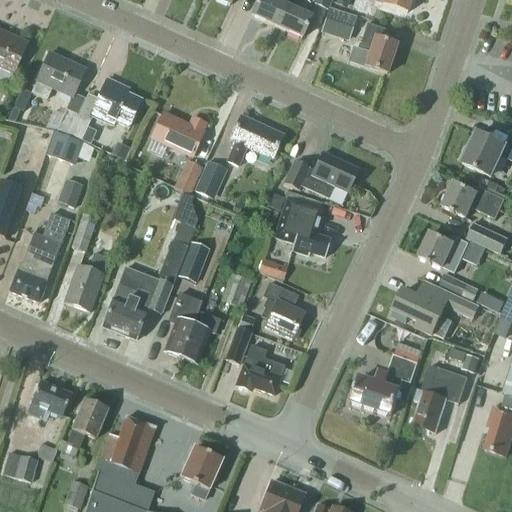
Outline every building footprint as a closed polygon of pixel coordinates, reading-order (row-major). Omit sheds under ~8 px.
[(258,0),(251,18),(276,29),(286,7),(288,0),(277,0),(277,3),(269,0),(258,0)] [(288,0),(286,7),(276,29),(301,40),(311,18),(295,11),(299,0),(288,0)] [(315,0),(313,5),(328,12),(332,0),(315,0)] [(369,0),(369,2),(382,6),(407,14),(411,0),(369,0)] [(320,34),(348,43),(356,19),(329,10),(320,34)] [(359,51),(354,49),(350,62),(387,75),(396,47),(382,42),(385,31),(367,25),(359,51)] [(0,71),(13,77),(27,46),(0,33),(0,71)] [(37,83),(32,94),(46,101),(51,90),(71,99),(72,100),(73,96),(85,71),(49,54),(35,83),(37,83)] [(85,101),(68,137),(81,142),(87,129),(92,118),(113,128),(115,124),(128,130),(141,102),(127,96),(119,92),(121,88),(106,81),(97,100),(95,106),(85,101)] [(13,108),(24,114),(33,95),(21,90),(13,108)] [(63,130),(69,116),(55,110),(49,124),(63,130)] [(152,141),(192,160),(203,136),(201,135),(205,126),(193,121),(189,128),(163,116),(152,141)] [(230,142),(235,145),(226,163),(238,169),(247,150),(272,162),(283,138),(241,118),(230,142)] [(477,135),(462,166),(491,180),(502,158),(511,162),(511,144),(509,151),(505,149),(506,148),(477,135)] [(294,165),(284,187),(299,194),(301,189),(329,201),(334,189),(347,195),(357,172),(322,155),(313,174),(311,179),(306,176),(308,171),(294,165)] [(173,191),(189,198),(202,170),(186,162),(173,191)] [(193,193),(213,202),(226,172),(207,163),(193,193)] [(57,204),(74,211),(82,188),(65,181),(57,204)] [(0,240),(4,242),(22,192),(0,184),(0,240)] [(453,185),(442,209),(452,213),(451,214),(455,216),(456,215),(466,220),(471,209),(495,221),(504,202),(478,190),(475,195),(453,185)] [(286,200),(274,239),(293,245),(290,252),(308,258),(309,255),(324,259),(330,241),(314,237),(322,211),(320,211),(286,200)] [(8,295),(38,306),(59,246),(60,247),(68,222),(50,216),(41,239),(33,235),(24,258),(27,259),(24,268),(19,266),(16,274),(8,295)] [(84,216),(71,250),(85,255),(98,221),(84,216)] [(161,317),(187,249),(194,230),(179,225),(172,243),(157,284),(124,271),(101,331),(135,344),(146,316),(146,315),(147,312),(161,317)] [(467,241),(500,257),(508,241),(474,225),(467,241)] [(443,269),(455,275),(468,247),(454,240),(451,246),(429,236),(418,260),(442,271),(443,269)] [(177,278),(195,285),(209,252),(191,244),(177,278)] [(286,283),(291,270),(268,260),(263,273),(286,283)] [(64,307),(89,316),(106,269),(91,264),(88,273),(78,269),(64,307)] [(231,277),(227,288),(234,291),(229,306),(240,310),(250,284),(231,277)] [(444,277),(439,288),(464,300),(469,289),(444,277)] [(265,310),(261,320),(267,323),(264,330),(292,343),(304,316),(292,311),(288,309),(294,297),(268,286),(262,300),(266,302),(275,306),(271,313),(265,310)] [(449,313),(470,323),(486,330),(491,318),(454,300),(455,300),(424,286),(418,301),(403,294),(391,320),(405,326),(407,320),(419,325),(416,332),(428,338),(437,319),(439,320),(445,308),(450,310),(449,313)] [(165,352),(164,354),(167,355),(178,359),(180,360),(181,358),(193,327),(201,305),(179,296),(170,320),(177,322),(175,327),(172,329),(171,334),(171,336),(165,352)] [(181,358),(180,360),(183,361),(193,365),(196,366),(197,364),(208,334),(214,336),(219,323),(202,316),(197,329),(193,327),(181,358)] [(242,365),(252,333),(239,329),(229,361),(242,365)] [(239,388),(242,395),(250,393),(252,393),(253,390),(274,398),(281,382),(279,381),(283,369),(263,362),(265,354),(251,349),(237,388),(239,388)] [(469,357),(464,373),(474,376),(479,361),(469,357)] [(358,380),(350,404),(391,417),(402,384),(410,386),(416,367),(393,359),(387,379),(377,375),(374,385),(358,380)] [(511,367),(503,395),(506,396),(511,397),(511,367)] [(419,406),(412,428),(436,436),(447,402),(459,406),(467,380),(429,368),(421,393),(417,392),(414,404),(419,406)] [(26,415),(43,422),(47,414),(61,420),(70,398),(39,385),(26,415)] [(492,431),(485,452),(506,459),(511,439),(511,397),(506,396),(501,412),(494,409),(487,429),(492,431)] [(94,442),(107,413),(84,403),(71,433),(72,433),(66,447),(77,452),(83,437),(94,442)] [(97,474),(84,511),(147,511),(154,494),(135,488),(155,430),(125,420),(118,441),(108,437),(96,473),(97,474)] [(36,458),(51,464),(57,452),(41,446),(36,458)] [(194,449),(180,480),(195,487),(191,497),(204,503),(222,462),(194,449)] [(1,475),(28,485),(36,465),(9,454),(1,475)] [(80,511),(87,488),(71,483),(63,506),(65,507),(63,511),(77,511),(78,511),(80,511)] [(297,511),(304,497),(303,496),(301,500),(292,496),(293,493),(271,484),(259,511),(297,511)]
